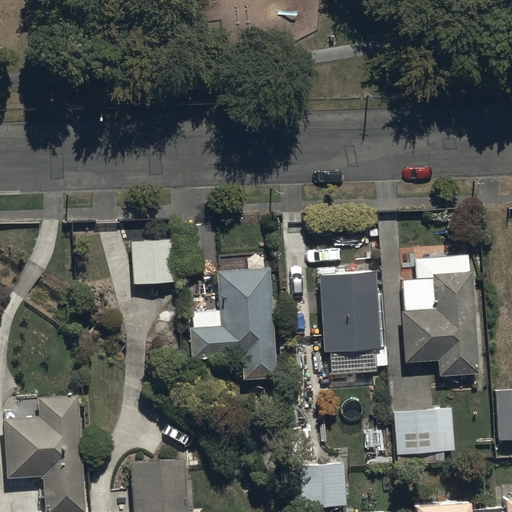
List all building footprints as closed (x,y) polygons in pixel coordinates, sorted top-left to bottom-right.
[(199,220),(174,223),(178,267),(203,265),(199,220)] [(131,235),(133,279),(175,277),(173,233),(131,235)] [(472,266),(468,266),(467,253),(411,255),(412,264),(401,264),(402,344),(403,356),(437,355),(437,370),(475,368),(472,266)] [(240,349),(241,373),(275,371),(267,262),(217,266),(219,305),(190,307),(191,322),(188,322),(190,353),(240,349)] [(373,266),(318,269),(323,345),(377,342),(373,266)] [(511,384),(496,384),(497,435),(511,434),(511,384)] [(6,471),(43,470),(44,509),(82,507),(78,387),(37,388),(37,394),(17,394),(16,394),(15,395),(14,395),(13,395),(12,395),(11,396),(10,396),(9,397),(8,397),(8,398),(7,398),(7,399),(6,399),(6,400),(5,400),(5,401),(4,402),(4,403),(4,404),(3,404),(3,405),(3,406),(3,407),(3,408),(3,409),(3,410),(3,411),(3,412),(6,471)] [(450,403),(391,406),(394,449),(452,446),(450,403)] [(114,511),(187,511),(184,452),(130,455),(133,511),(114,511)] [(344,500),(343,457),(299,458),(300,501),(344,500)] [(412,493),(413,511),(511,511),(511,486),(504,487),(504,501),(469,502),(469,491),(412,493)]
